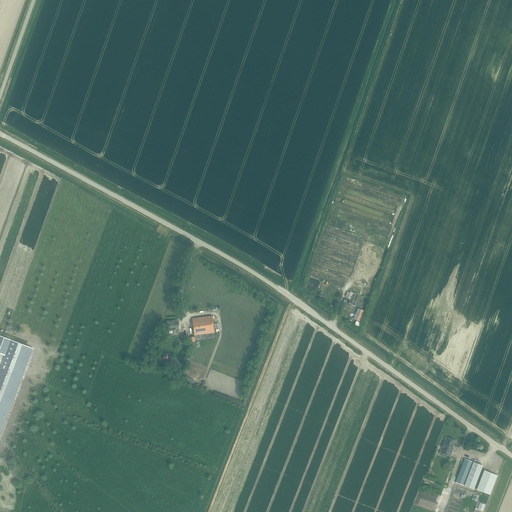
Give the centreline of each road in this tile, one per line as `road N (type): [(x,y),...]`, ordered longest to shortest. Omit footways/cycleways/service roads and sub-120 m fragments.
road 1 (tertiary): [(511,456),(280,290),(0,134)]
road 2 (track): [(116,197),(122,188),(2,122),(44,0)]
